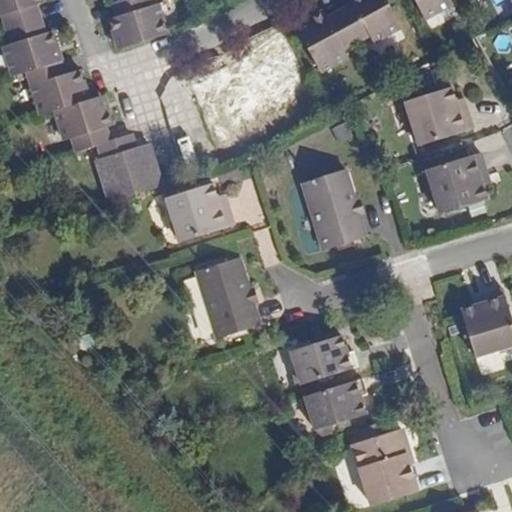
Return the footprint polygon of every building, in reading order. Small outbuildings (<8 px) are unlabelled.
[(0,0),(0,30),(23,24),(19,9),(26,7),(23,0),(0,0)] [(105,50),(155,35),(146,6),(138,9),(135,0),(121,0),(99,7),(102,19),(96,21),(105,50)] [(328,10),(346,43),(360,36),(363,42),(390,28),(375,0),(338,0),(340,3),(328,10)] [(407,0),(418,20),(454,0),(407,0)] [(332,52),(346,43),(328,10),(313,17),(310,12),(284,26),(290,37),(309,72),(335,58),(332,52)] [(23,24),(0,30),(0,76),(6,75),(41,64),(33,36),(28,38),(23,24)] [(281,85),(294,78),(276,44),(262,52),(259,44),(232,59),(239,72),(257,106),(284,90),(281,85)] [(34,114),(77,101),(68,72),(45,79),(41,64),(6,75),(20,118),(34,114)] [(173,80),(188,131),(233,118),(221,77),(220,74),(205,78),(203,71),(173,80)] [(456,111),(453,103),(450,90),(403,105),(417,149),(471,132),(464,109),(456,111)] [(77,150),(90,146),(86,132),(96,129),(86,98),(77,101),(34,114),(43,145),(49,143),(53,156),(77,150)] [(461,100),(453,103),(456,111),(464,109),(461,100)] [(143,184),(133,149),(117,154),(113,139),(90,146),(77,150),(81,165),(77,166),(87,201),(143,184)] [(477,182),(485,179),(477,156),(423,173),(438,217),(484,203),(480,190),(477,182)] [(296,188),(319,255),(361,240),(338,174),(296,188)] [(488,188),(485,179),(477,182),(480,190),(488,188)] [(213,205),(210,196),(206,184),(159,199),(173,243),(227,226),(220,203),(213,205)] [(218,194),(210,196),(213,205),(220,203),(218,194)] [(246,329),(260,325),(239,258),(196,272),(217,339),(225,337),(228,347),(250,340),(246,329)] [(481,304),(472,307),(460,311),(475,358),(511,345),(511,321),(502,289),(479,296),(481,304)] [(470,299),(472,307),(481,304),(479,296),(470,299)] [(341,358),(336,339),(285,354),(289,370),(285,376),(289,389),(351,372),(347,356),(341,358)] [(360,396),(356,381),(294,400),(298,413),(304,417),(309,432),(311,432),(314,443),(329,439),(326,427),(360,416),(354,398),(360,396)] [(402,455),(405,449),(401,435),(395,432),(391,433),(387,421),(349,433),(353,445),(348,446),(367,507),(414,492),(405,465),(402,455)]
